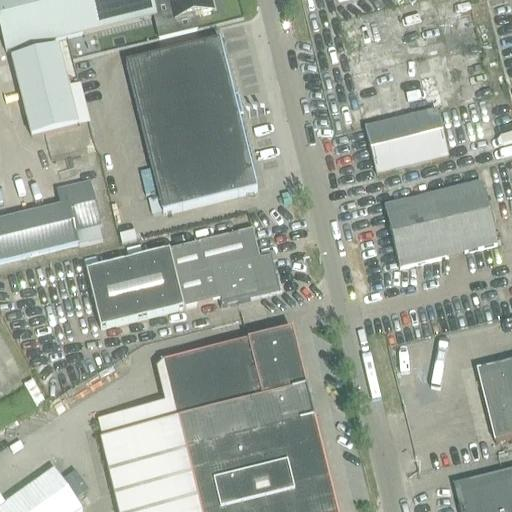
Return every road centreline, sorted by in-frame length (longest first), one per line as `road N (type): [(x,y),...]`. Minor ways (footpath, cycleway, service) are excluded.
road 1 (unclassified): [(397,511),(271,0)]
road 2 (unknown): [(97,511),(75,450),(74,431),(87,413),(169,354),(346,305)]
